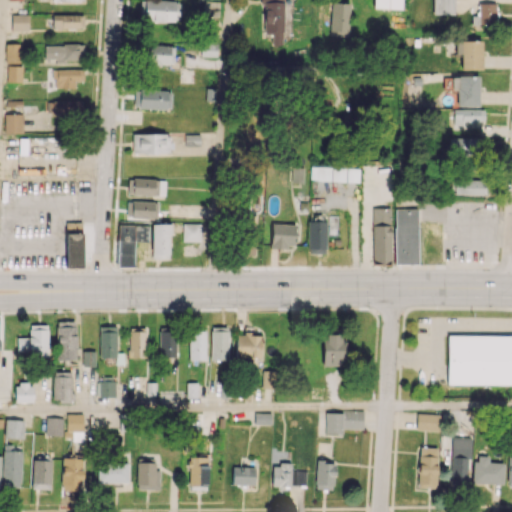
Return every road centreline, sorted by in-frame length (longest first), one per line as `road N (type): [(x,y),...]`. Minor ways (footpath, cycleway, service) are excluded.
road 1 (primary): [(511,289),(98,291)]
road 2 (residential): [(115,0),(98,291)]
road 3 (residential): [(392,289),(379,511)]
